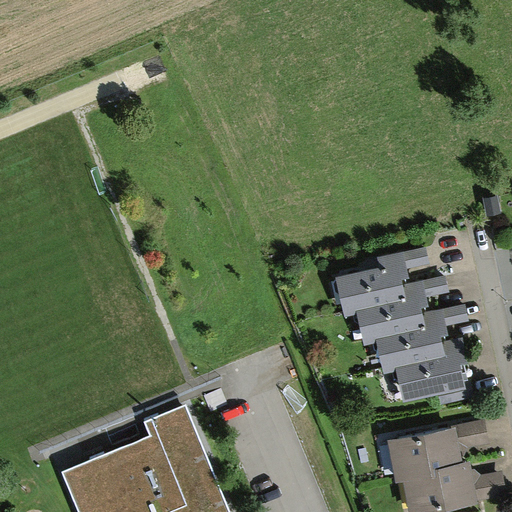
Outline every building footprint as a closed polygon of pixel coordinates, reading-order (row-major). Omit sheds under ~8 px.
[(357,310),(407,299),(403,284),(403,280),(409,278),(407,269),(431,263),(427,246),(376,258),(379,267),(336,276),(345,317),(358,314),(357,310)] [(377,339),(426,328),(423,313),(422,309),(429,307),(427,298),(451,292),(447,274),(403,284),(407,299),(357,310),(358,314),(365,346),(378,343),(377,339)] [(397,369),(447,358),(443,342),(442,337),(449,336),(447,327),(470,322),(466,304),(423,313),(426,328),(377,339),(378,343),(385,375),(398,372),(397,369)] [(447,358),(397,369),(398,372),(404,403),(438,395),(440,404),(473,397),(469,379),(463,380),(459,364),(468,362),(462,338),(443,342),(447,358)] [(232,511),(185,399),(144,416),(149,429),(60,466),(79,511),(232,511)] [(435,468),(462,463),(461,457),(464,456),(469,448),(491,444),(486,418),(450,426),(451,428),(388,441),(397,483),(402,482),(437,475),(435,468)] [(402,482),(408,511),(435,511),(479,504),(478,500),(508,495),(503,471),(481,475),(475,469),(472,470),(470,461),(462,463),(435,468),(437,475),(402,482)]
